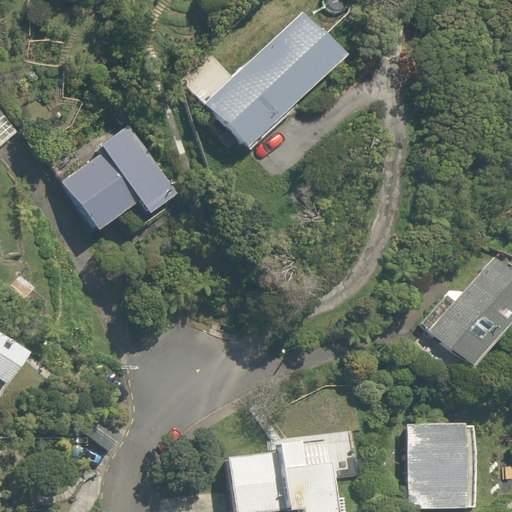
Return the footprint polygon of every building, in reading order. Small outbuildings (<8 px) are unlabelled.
[(244,148),(247,151),(293,109),(289,105),(340,58),(298,13),(199,105),(241,151),(244,148)] [(0,146),(15,135),(0,116),(0,146)] [(55,183),(90,234),(135,203),(143,216),(174,195),(126,126),(92,149),(96,155),(55,183)] [(421,333),(463,371),(511,315),(511,279),(488,258),(421,333)] [(400,303),(419,289),(408,275),(389,289),(400,303)] [(3,291),(18,304),(32,289),(17,276),(3,291)] [(0,385),(22,356),(0,339),(0,385)] [(80,434),(102,453),(116,437),(94,418),(80,434)] [(400,511),(457,511),(457,510),(466,510),(467,428),(401,427),(400,511)] [(288,511),(292,511),(291,511),(341,511),(340,499),(325,501),(318,444),(293,447),(292,443),(271,445),(271,446),(272,453),(221,459),(227,511),(275,511),(279,511),(278,511),(288,511)]
